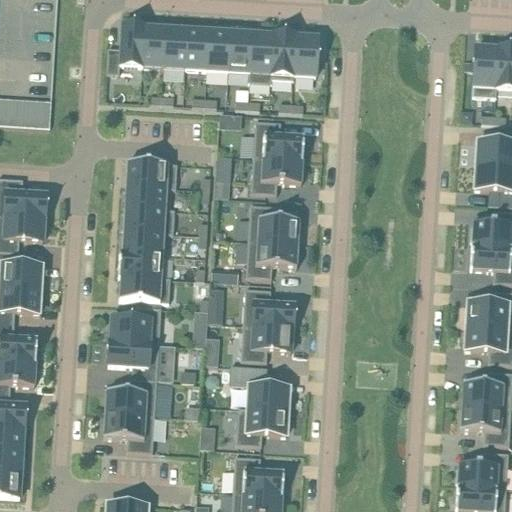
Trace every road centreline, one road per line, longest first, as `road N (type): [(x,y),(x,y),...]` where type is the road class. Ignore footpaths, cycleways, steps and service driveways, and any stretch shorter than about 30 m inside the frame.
road 1 (residential): [(324,511),(353,14)]
road 2 (residential): [(410,511),(440,20)]
road 3 (residential): [(353,14),(125,1),(103,8),(93,28),(78,178)]
road 4 (residential): [(78,178),(62,511)]
